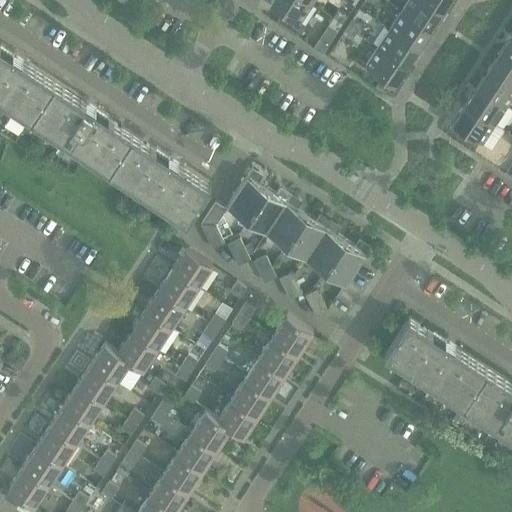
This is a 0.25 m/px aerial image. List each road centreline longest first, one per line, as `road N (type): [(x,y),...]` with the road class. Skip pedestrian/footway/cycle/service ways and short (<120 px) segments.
road 1 (residential): [(249,511),(428,233)]
road 2 (residential): [(428,233),(182,81)]
road 3 (residential): [(0,419),(50,341),(0,300)]
road 4 (residential): [(182,81),(67,0)]
